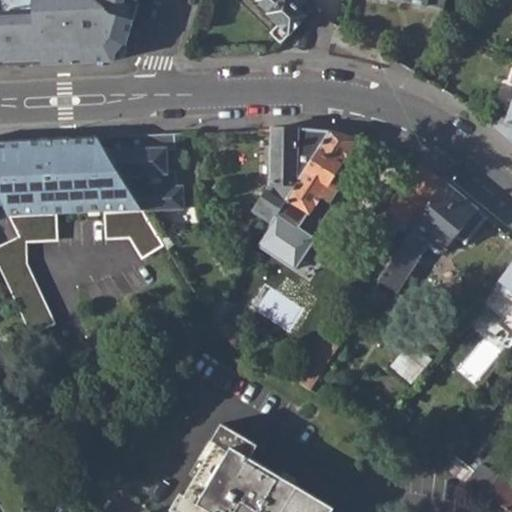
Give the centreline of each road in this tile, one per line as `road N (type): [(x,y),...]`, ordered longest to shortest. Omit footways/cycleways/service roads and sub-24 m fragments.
road 1 (residential): [(150,98),(306,92),(372,103),(426,124),(511,190)]
road 2 (residential): [(150,98),(0,101)]
